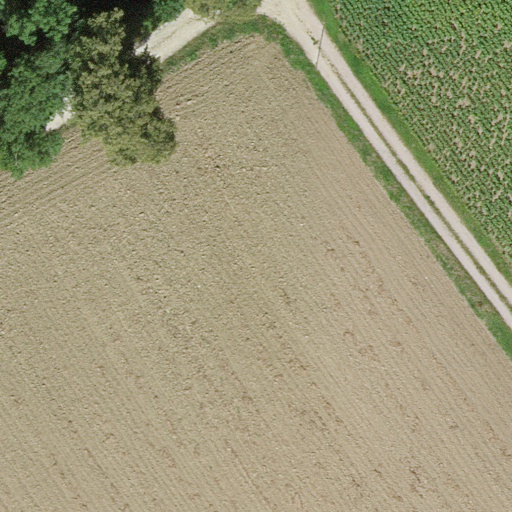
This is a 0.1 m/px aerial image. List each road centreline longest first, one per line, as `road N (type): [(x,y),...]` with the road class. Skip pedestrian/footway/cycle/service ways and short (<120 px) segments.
road 1 (track): [(511,302),(289,0)]
road 2 (track): [(250,0),(0,146)]
